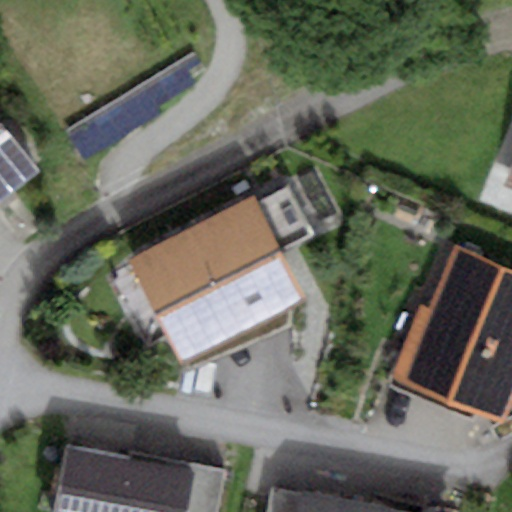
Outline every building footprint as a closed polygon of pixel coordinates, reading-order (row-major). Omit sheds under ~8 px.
[(0,205),(42,172),(0,119),(0,205)] [(511,163),(502,188),(511,191),(511,163)] [(254,197),(127,261),(179,364),(306,299),(254,197)] [(427,310),(419,307),(390,379),(503,425),(511,403),(511,268),(453,245),(427,310)] [(184,470),(66,448),(54,511),(218,511),(226,470),(185,463),(184,470)] [(421,511),(301,489),(300,494),(271,488),(266,511),(421,511)]
